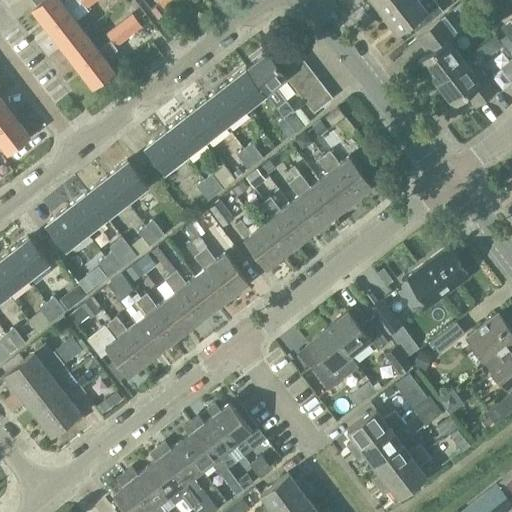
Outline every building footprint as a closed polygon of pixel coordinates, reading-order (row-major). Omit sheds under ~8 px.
[(59,0),(42,0),(36,5),(33,7),(49,27),(83,0),(66,0),(63,4),(59,0)] [(83,0),(49,27),(63,46),(83,30),(69,12),(82,2),(87,8),(96,0),(83,0)] [(175,0),(157,0),(159,2),(164,8),(165,8),(175,0)] [(373,0),(384,14),(402,0),(373,0)] [(402,0),(384,14),(398,31),(410,22),(417,31),(443,11),(434,0),(402,0)] [(468,0),(463,0),(456,6),(464,16),(475,8),(468,0)] [(164,8),(159,2),(150,9),(164,27),(174,20),(165,8),(164,8)] [(111,40),(137,20),(132,14),(106,34),(111,40)] [(420,34),(432,50),(420,59),(437,81),(465,59),(455,46),(450,39),(458,33),(445,16),(440,20),(439,19),(420,34)] [(511,19),(502,28),(511,41),(511,19)] [(111,40),(98,50),(78,65),(94,85),(114,70),(106,59),(119,49),(117,47),(142,27),(137,20),(111,40)] [(193,30),(193,26),(191,22),(186,21),(183,24),(182,28),(185,32),(189,33),(193,30)] [(83,30),(63,46),(78,65),(98,50),(83,30)] [(503,45),(500,41),(496,36),(481,47),(489,57),(503,45)] [(295,48),(277,61),(275,62),(282,71),(301,56),(295,48)] [(269,51),(247,68),(266,93),(284,117),(296,132),(304,126),(292,111),(293,109),(275,86),(286,77),(282,71),(275,62),(277,61),(269,51)] [(282,71),(286,77),(288,79),(308,64),(301,56),(282,71)] [(501,66),(511,80),(511,57),(511,58),(501,66)] [(477,74),(465,59),(437,81),(453,103),(465,94),(467,97),(475,108),(498,90),(483,69),(477,74)] [(314,73),(308,64),(288,79),(295,88),(314,73)] [(266,93),(247,68),(227,84),(246,109),(266,93)] [(314,73),(295,88),(301,96),(320,81),(314,73)] [(327,89),(320,81),(301,96),(307,104),(327,89)] [(227,84),(207,99),(226,124),(246,109),(227,84)] [(327,89),(307,104),(314,113),(333,98),(327,89)] [(0,96),(0,125),(14,115),(0,96)] [(226,124),(207,99),(186,115),(205,140),(226,124)] [(338,107),(325,117),(332,126),(345,116),(338,107)] [(14,115),(0,125),(0,141),(1,141),(8,150),(29,134),(14,115)] [(186,115),(166,130),(185,155),(205,140),(186,115)] [(296,132),(284,117),(277,122),(289,138),(296,132)] [(329,129),(321,119),(312,125),(320,136),(329,129)] [(185,155),(166,130),(146,146),(165,171),(185,155)] [(297,150),(306,143),(301,136),(292,143),(297,150)] [(264,157),(252,142),(244,148),(256,163),(264,157)] [(256,163),(244,148),(237,153),(248,169),(256,163)] [(358,198),(373,186),(349,156),(340,163),(330,151),(324,155),(358,198)] [(358,198),(324,155),(318,160),(328,173),(319,179),(343,209),(358,198)] [(128,160),(108,176),(127,200),(147,184),(128,160)] [(270,160),(262,166),(267,173),(275,167),(270,160)] [(236,178),(242,173),(236,165),(230,170),(236,178)] [(266,179),(257,168),(246,176),(255,188),(266,179)] [(212,173),(204,179),(216,194),(223,188),(212,173)] [(300,174),(294,178),(328,221),(343,209),(319,179),(310,186),(300,174)] [(127,200),(108,176),(88,191),(107,216),(127,200)] [(328,221),(294,178),(288,183),(298,196),(289,202),(313,233),(328,221)] [(204,179),(196,185),(208,200),(216,194),(204,179)] [(250,189),(243,180),(232,188),(239,198),(250,189)] [(88,191),(68,207),(87,231),(107,216),(88,191)] [(313,233),(289,202),(280,209),(271,197),(265,201),(298,244),(313,233)] [(209,209),(223,227),(235,217),(221,199),(209,209)] [(298,244),(265,201),(258,206),(268,219),(260,226),(283,256),(298,244)] [(87,231),(68,207),(48,223),(67,247),(87,231)] [(145,224),(157,239),(165,233),(153,218),(145,224)] [(283,256),(260,226),(251,233),(241,219),(235,224),(245,237),(268,268),(283,256)] [(157,239),(145,224),(138,230),(142,236),(130,245),(132,249),(137,255),(146,247),(149,245),(150,245),(157,239)] [(192,241),(233,295),(248,282),(225,252),(216,260),(206,247),(208,246),(199,235),(192,241)] [(9,252),(28,277),(49,261),(30,236),(9,252)] [(233,295),(192,241),(186,245),(204,268),(195,276),(218,306),(233,295)] [(409,278),(429,304),(469,274),(449,248),(409,278)] [(113,250),(105,255),(117,271),(125,265),(113,250)] [(28,277),(9,252),(0,258),(0,282),(8,292),(28,277)] [(149,253),(138,261),(147,272),(158,264),(149,253)] [(117,271),(105,255),(97,261),(109,277),(117,271)] [(147,272),(138,261),(127,269),(136,281),(147,272)] [(106,276),(98,265),(78,280),(86,291),(106,276)] [(178,269),(171,274),(203,318),(218,306),(195,276),(187,281),(178,269)] [(127,281),(122,274),(113,280),(119,287),(127,281)] [(203,318),(170,275),(164,279),(174,292),(165,299),(188,329),(203,318)] [(79,300),(87,294),(79,283),(71,290),(79,300)] [(188,329),(165,299),(156,306),(147,293),(140,298),(173,341),(188,329)] [(54,295),(47,301),(59,316),(66,310),(54,295)] [(97,305),(91,298),(83,304),(89,311),(97,305)] [(173,341),(140,298),(135,302),(145,315),(135,322),(159,352),(173,341)] [(370,309),(389,334),(402,324),(382,299),(370,309)] [(59,316),(47,301),(39,307),(51,322),(59,316)] [(370,319),(361,326),(348,310),(328,326),(349,353),(368,338),(379,351),(389,343),(370,319)] [(487,362),(511,343),(511,329),(498,312),(467,336),(487,362)] [(159,352),(135,322),(127,328),(117,315),(111,320),(144,363),(159,352)] [(65,319),(55,326),(61,335),(71,327),(65,319)] [(144,363),(111,320),(87,339),(100,357),(110,350),(116,358),(107,364),(119,380),(128,374),(129,375),(144,363)] [(431,341),(439,352),(465,332),(457,321),(431,341)] [(6,332),(18,348),(26,342),(14,326),(6,332)] [(349,353),(328,326),(307,342),(320,358),(311,364),(328,387),(337,380),(329,369),(349,353)] [(18,348),(6,332),(0,337),(0,340),(11,354),(18,348)] [(43,345),(35,351),(5,373),(17,389),(77,342),(72,336),(50,353),(43,345)] [(83,349),(77,342),(17,389),(29,403),(70,371),(64,363),(83,349)] [(511,385),(511,343),(487,362),(508,389),(511,385)] [(397,344),(384,354),(399,374),(412,364),(397,344)] [(414,364),(424,369),(430,355),(420,351),(414,364)] [(82,386),(70,371),(29,403),(40,418),(82,386)] [(373,393),(378,390),(369,379),(350,394),(358,405),(373,393)] [(417,383),(405,392),(414,404),(426,395),(417,383)] [(87,392),(82,386),(40,418),(52,434),(82,411),(74,402),(87,392)] [(440,399),(450,412),(463,402),(453,389),(440,399)] [(486,429),(495,422),(511,408),(511,391),(486,411),(489,415),(481,421),(486,429)] [(439,412),(426,395),(414,404),(412,405),(425,423),(439,412)] [(113,406),(107,398),(99,403),(104,411),(113,406)] [(213,415),(235,443),(243,455),(251,449),(242,437),(252,430),(230,402),(221,409),(215,401),(207,408),(213,415)] [(354,451),(400,416),(395,409),(383,418),(375,408),(347,430),(353,439),(347,444),(354,451)] [(198,414),(190,421),(227,469),(235,463),(225,450),(235,443),(213,415),(204,422),(198,414)] [(407,425),(400,416),(354,451),(360,459),(366,454),(372,463),(401,441),(395,434),(407,425)] [(443,436),(448,432),(456,426),(449,417),(435,427),(443,436)] [(188,434),(180,441),(201,469),(210,462),(220,474),(227,469),(190,421),(182,427),(188,434)] [(458,429),(450,435),(462,451),(470,445),(458,429)] [(165,440),(157,446),(194,494),(201,488),(192,476),(201,469),(180,441),(171,448),(165,440)] [(401,441),(372,463),(379,472),(373,477),(379,485),(425,449),(420,442),(409,452),(401,441)] [(155,460),(146,466),(168,495),(175,504),(183,498),(191,508),(200,501),(194,494),(157,446),(149,452),(155,460)] [(425,449),(379,485),(385,493),(391,488),(398,497),(426,475),(420,466),(431,457),(425,449)] [(249,464),(259,477),(272,467),(262,454),(249,464)] [(168,495),(146,466),(138,473),(132,466),(124,472),(155,511),(167,511),(159,501),(168,495)] [(155,511),(124,472),(117,478),(122,485),(113,492),(128,511),(155,511)] [(303,476),(296,481),(289,472),(260,493),(268,504),(256,511),(270,511),(309,484),(303,476)] [(243,489),(251,483),(244,474),(236,480),(243,489)] [(235,479),(229,484),(237,494),(243,489),(235,479)] [(506,511),(511,508),(511,502),(497,483),(459,511),(506,511)] [(309,484),(270,511),(306,511),(315,506),(308,497),(315,492),(309,484)] [(201,500),(210,511),(212,511),(222,505),(212,492),(201,500)] [(242,497),(223,511),(222,511),(244,511),(250,508),(242,497)]
